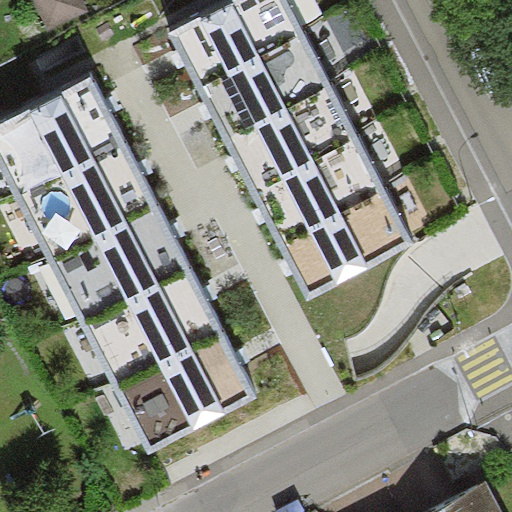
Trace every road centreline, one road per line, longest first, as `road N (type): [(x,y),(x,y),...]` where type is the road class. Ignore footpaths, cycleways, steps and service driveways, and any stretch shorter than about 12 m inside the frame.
road 1 (residential): [(225,511),(489,374)]
road 2 (residential): [(416,0),(511,176)]
